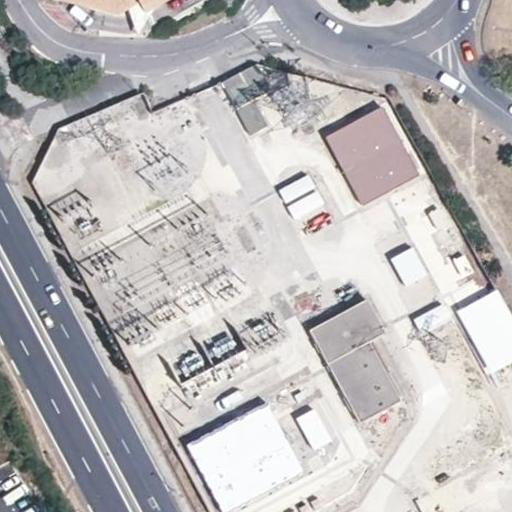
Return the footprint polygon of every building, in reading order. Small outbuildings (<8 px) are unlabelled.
[(53,0),(52,3),(84,10),(78,0),(53,0)] [(78,0),(84,10),(102,14),(117,19),(130,12),(131,19),(149,14),(150,16),(171,4),(169,0),(78,0)] [(401,138),(401,137),(399,138),(381,104),(323,135),(342,169),(340,170),(341,171),(343,170),(361,204),(418,173),(400,139),(401,138)] [(0,119),(3,127),(10,124),(4,109),(0,110),(0,119)] [(284,201),(314,186),(307,174),(278,190),(284,201)] [(321,202),(315,190),(285,205),(292,217),(321,202)] [(432,212),(439,208),(434,200),(427,204),(432,212)] [(439,225),(446,221),(441,212),(434,216),(439,225)] [(378,243),(382,256),(411,246),(406,232),(378,243)] [(427,280),(413,252),(391,264),(406,291),(427,280)] [(511,324),(493,289),(456,310),(491,373),(511,361),(511,324)] [(443,301),(414,317),(421,329),(450,313),(443,301)] [(310,327),(357,420),(414,392),(397,359),(380,368),(349,307),(310,327)] [(222,511),(301,471),(264,400),(185,441),(221,511),(222,511)] [(330,440),(312,408),(295,417),(312,449),(330,440)] [(417,497),(424,511),(457,511),(477,502),(463,475),(417,497)]
